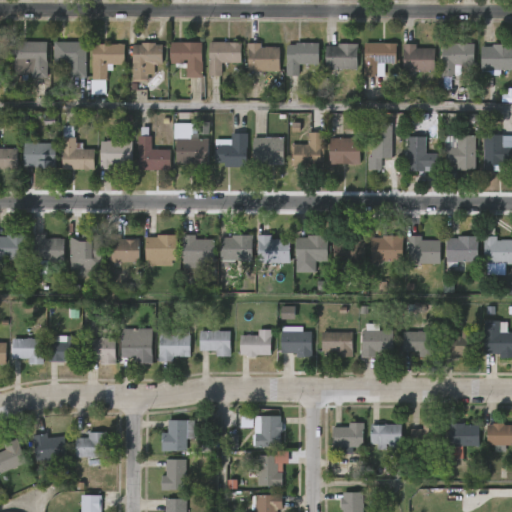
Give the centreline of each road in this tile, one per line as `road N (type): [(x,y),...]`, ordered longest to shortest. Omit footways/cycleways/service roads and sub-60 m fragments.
road 1 (residential): [(0,405),(51,393),(234,387),(511,389)]
road 2 (residential): [(0,4),(511,11)]
road 3 (residential): [(0,198),(511,204)]
road 4 (residential): [(315,511),(314,389)]
road 5 (residential): [(135,511),(136,392)]
